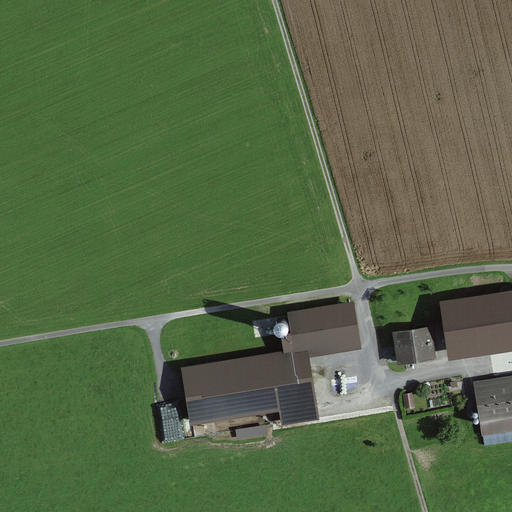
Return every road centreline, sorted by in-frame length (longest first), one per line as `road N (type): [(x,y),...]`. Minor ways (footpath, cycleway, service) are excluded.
road 1 (track): [(274,0),(424,511)]
road 2 (track): [(0,345),(511,270)]
road 3 (unknown): [(511,364),(387,380)]
